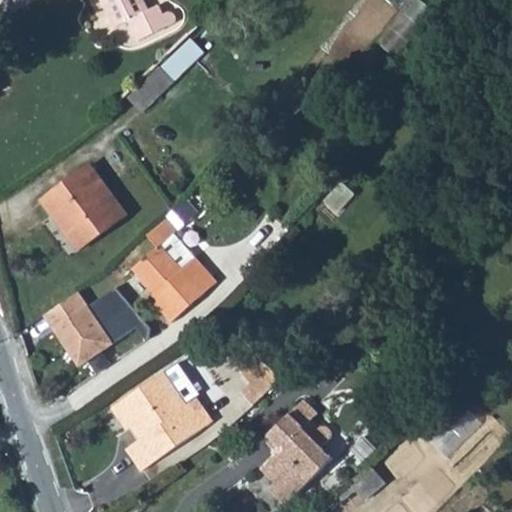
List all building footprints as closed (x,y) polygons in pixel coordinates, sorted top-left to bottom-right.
[(101,0),(115,28),(128,22),(136,40),(171,24),(173,21),(174,20),(173,17),(172,15),(171,14),(169,14),(166,14),(162,15),(158,6),(147,10),(142,0),(101,0)] [(161,68),(129,99),(142,113),(174,81),(161,68)] [(43,202),(53,217),(57,213),(82,248),(126,215),(91,167),(43,202)] [(57,213),(53,217),(78,252),(82,248),(57,213)] [(157,248),(134,269),(155,293),(150,297),(173,322),(217,282),(173,234),(176,231),(164,217),(144,234),(157,248)] [(82,290),(48,313),(62,337),(85,367),(149,320),(121,283),(92,304),(82,290)] [(270,367),(242,393),(254,406),(281,379),(270,367)] [(138,441),(128,449),(143,471),(212,423),(195,399),(184,406),(176,393),(179,391),(166,372),(114,407),(129,429),(134,426),(142,438),(138,441)] [(189,384),(179,391),(176,393),(184,406),(195,399),(200,395),(193,384),(189,384)] [(275,482),(269,488),(284,504),(335,456),(324,444),(331,436),(334,428),(330,424),(322,425),(317,429),(310,421),(318,412),(305,398),(276,426),(289,439),(277,451),(260,467),(275,482)] [(134,426),(129,429),(138,441),(142,438),(134,426)] [(276,426),(264,437),(277,451),(289,439),(276,426)] [(371,468),(318,511),(352,511),(384,485),(371,468)]
